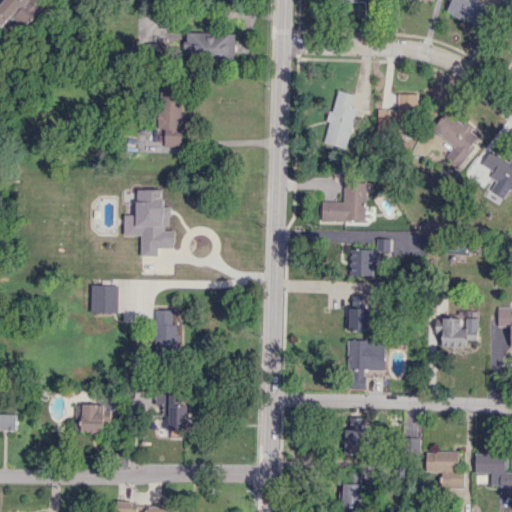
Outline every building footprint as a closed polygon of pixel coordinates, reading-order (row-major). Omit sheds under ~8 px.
[(3,0),(0,4),(0,26),(10,15),(24,27),(44,3),(40,0),(3,0)] [(450,0),(445,12),(477,26),(484,26),(488,17),(488,7),(500,7),(502,1),(487,0),(450,0)] [(234,33),(184,33),(184,60),(234,59),(234,33)] [(181,146),(182,82),(158,81),(157,128),(165,129),(164,146),(181,146)] [(355,107),(351,106),(354,94),(335,90),(323,143),(346,148),(355,107)] [(397,109),(378,109),(377,131),(416,132),(417,93),(397,93),(397,109)] [(431,129),(437,133),(432,140),(435,142),(440,136),(453,146),(445,157),(458,167),(481,137),(446,110),(431,129)] [(511,191),(511,163),(489,150),(481,164),(493,171),(490,176),(496,180),(490,191),(503,199),(508,189),(511,191)] [(365,182),(346,182),(346,200),(320,200),(320,220),(365,221),(365,182)] [(123,236),(140,236),(140,256),(157,256),(157,248),(174,248),(174,229),(169,228),(169,206),(162,206),(162,189),(136,189),(135,215),(123,215),(123,236)] [(376,238),(376,252),(418,253),(419,231),(395,231),(395,238),(376,238)] [(349,275),(375,275),(374,248),(349,249),(349,275)] [(90,312),(117,313),(118,285),(91,285),(90,312)] [(368,330),(367,295),(349,296),(349,331),(368,330)] [(511,314),(511,307),(497,307),(497,326),(510,326),(510,345),(511,345),(511,314)] [(172,309),(155,310),(156,352),(178,352),(177,325),(172,325),(172,309)] [(466,346),(466,340),(476,340),(476,328),(461,328),(460,317),(441,318),(442,327),(435,327),(435,336),(441,336),(441,347),(466,346)] [(365,389),(365,370),(384,369),(384,339),(348,340),(348,389),(365,389)] [(168,415),(168,430),(187,429),(186,404),(179,404),(179,390),(154,391),(154,405),(162,405),(162,415),(168,415)] [(74,432),(109,432),(110,405),(75,405),(74,432)] [(0,413),(0,429),(16,430),(16,414),(0,413)] [(349,429),(363,429),(363,418),(349,418),(349,429)] [(365,430),(344,430),(343,454),(364,454),(365,430)] [(419,437),(405,438),(406,452),(419,452),(419,437)] [(459,451),(426,451),(426,472),(441,472),(441,486),(459,487),(459,451)] [(475,472),(490,472),(490,485),(511,485),(511,471),(506,472),(506,454),(475,453),(475,472)] [(362,484),(342,483),(341,510),(361,511),(362,484)]
